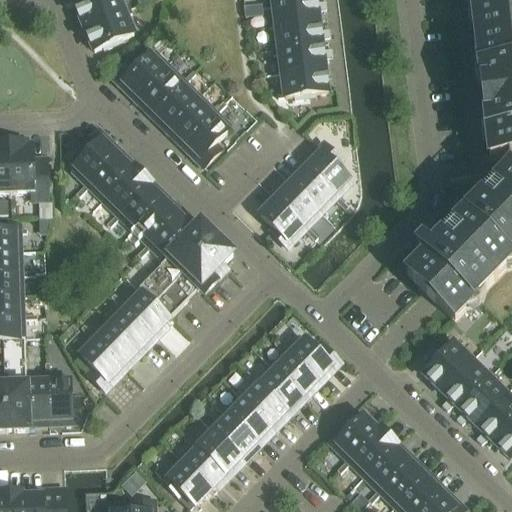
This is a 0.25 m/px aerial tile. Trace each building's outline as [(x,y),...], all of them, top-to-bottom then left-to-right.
[(123,12),(117,0),(98,0),(92,3),(91,0),(83,4),(84,6),(75,10),(78,17),(82,25),(85,33),(125,16),(123,12)] [(408,279),(455,326),(511,267),(511,0),(471,0),(473,14),(481,83),(483,95),(483,99),(485,111),(491,167),(491,171),(494,192),(408,279)] [(318,15),(327,14),(326,7),(317,8),(316,5),(316,2),(274,7),(274,11),(277,30),(319,25),(318,18),(318,15)] [(126,20),(125,16),(85,33),(88,40),(92,48),(95,56),(103,52),(104,55),(113,51),(112,49),(134,39),(126,20)] [(320,33),(319,25),(277,30),(279,50),(280,54),(322,49),(322,46),(321,43),(330,42),(330,34),(320,36),(320,33)] [(280,58),(283,78),(325,73),(324,66),(324,63),(333,61),(332,54),(323,56),(323,53),(322,49),(280,54),(280,58)] [(129,91),(139,101),(169,71),(155,57),(151,60),(150,59),(137,73),(129,65),(113,82),(126,94),(129,91)] [(139,101),(155,117),(185,87),(183,85),(169,71),(139,101)] [(304,101),(328,98),(327,91),(326,78),(325,73),(283,78),(285,98),(286,102),(286,103),(295,102),(295,104),(304,103),(304,101)] [(188,80),(192,83),(197,78),(194,75),(188,80)] [(188,80),(183,85),(185,87),(186,88),(192,83),(188,80)] [(186,88),(185,87),(155,117),(171,132),(200,102),(186,88)] [(200,102),(171,132),(186,147),(216,117),(214,115),(200,102)] [(219,110),(222,113),(227,108),(224,105),(219,110)] [(214,115),(216,117),(217,119),(222,113),(219,110),(214,115)] [(230,132),(217,119),(216,117),(186,147),(195,156),(192,159),(205,172),(221,155),(216,149),(228,136),(227,135),(230,132)] [(112,148),(100,136),(99,136),(83,152),(88,158),(76,171),(77,172),(74,175),(87,188),(88,190),(118,160),(109,151),(112,148)] [(11,173),(12,198),(33,198),(33,204),(49,204),(47,170),(34,171),(33,149),(27,150),(27,146),(9,147),(10,150),(11,173)] [(10,150),(9,147),(0,147),(0,198),(12,198),(11,173),(10,150)] [(315,164),(307,173),(334,199),(337,202),(338,201),(351,188),(348,184),(349,183),(336,170),(342,165),(325,148),(312,161),(315,164)] [(90,192),(104,205),(134,175),(133,174),(118,160),(88,190),(90,192)] [(152,187),(136,172),(133,174),(134,175),(104,205),(118,219),(119,220),(149,190),(149,191),(152,187)] [(335,204),(337,202),(334,199),(307,173),(292,188),(318,214),(322,218),(335,204)] [(90,192),(88,190),(87,188),(82,194),(85,197),(90,192)] [(318,214),(292,188),(276,204),(303,230),(307,233),(308,232),(322,218),(318,214)] [(121,222),(135,235),(164,205),(149,191),(149,190),(119,220),(121,222)] [(85,197),(82,194),(77,199),(80,202),(85,197)] [(344,206),(338,201),(337,202),(335,204),(341,209),(344,206)] [(305,235),(307,233),(303,230),(276,204),(261,220),(275,233),(272,237),(288,252),(305,235)] [(149,249),(150,250),(179,220),(164,205),(135,235),(149,249)] [(344,206),(341,209),(346,214),(349,211),(344,206)] [(121,222),(119,220),(118,219),(113,224),(116,227),(121,222)] [(179,220),(150,250),(152,252),(165,265),(168,262),(194,235),(179,220)] [(116,227),(113,224),(107,229),(111,232),(116,227)] [(168,262),(184,278),(201,261),(218,243),(202,228),(194,235),(168,262)] [(0,257),(21,257),(20,238),(20,235),(20,233),(20,230),(0,231),(0,257)] [(310,240),(313,237),(308,232),(307,233),(305,235),(310,240)] [(313,237),(310,240),(315,245),(319,242),(313,237)] [(184,278),(200,293),(206,299),(218,286),(217,286),(223,279),(218,275),(234,259),(218,243),(201,261),(184,278)] [(147,257),(152,252),(150,250),(149,249),(143,254),(147,257)] [(147,257),(143,254),(138,259),(141,262),(147,257)] [(0,257),(0,279),(21,279),(21,276),(21,257),(0,257)] [(166,265),(139,293),(170,324),(200,293),(184,278),(168,262),(165,265),(166,265)] [(21,279),(0,279),(0,301),(22,300),(21,281),(21,279)] [(139,295),(126,309),(124,310),(154,340),(170,324),(139,293),(138,294),(139,295)] [(112,302),(117,307),(120,304),(115,299),(112,302)] [(22,300),(0,301),(0,322),(23,322),(23,320),(22,300)] [(126,309),(120,304),(117,307),(122,312),(124,310),(126,309)] [(122,312),(109,326),(139,355),(154,340),(124,310),(122,312)] [(0,322),(0,343),(24,343),(23,324),(23,322),(0,322)] [(95,340),(94,341),(124,371),(139,355),(109,326),(95,340)] [(82,333),(87,338),(90,335),(85,329),(82,333)] [(92,343),(94,341),(95,340),(90,335),(87,338),(92,343)] [(464,335),(458,341),(476,360),(482,354),(464,335)] [(94,341),(92,343),(79,356),(83,359),(82,361),(95,373),(89,379),(106,395),(118,383),(115,380),(124,371),(94,341)] [(287,357),(317,386),(326,378),(329,381),(341,368),(324,351),(319,357),(306,344),(305,345),(301,342),(288,355),(287,357)] [(25,343),(24,343),(0,343),(0,388),(6,388),(28,387),(28,383),(27,383),(25,345),(25,343)] [(275,348),(280,354),(283,350),(278,345),(275,348)] [(438,393),(442,396),(472,366),(458,352),(455,349),(454,348),(448,355),(446,353),(440,360),(441,361),(424,379),(429,383),(438,393)] [(283,350),(280,354),(285,359),(287,357),(288,355),(283,350)] [(285,359),(272,372),(302,402),(317,386),(287,357),(285,359)] [(449,404),(443,410),(448,415),(455,409),(459,413),(489,382),(486,380),(472,366),(442,396),(445,399),(449,404)] [(257,388),(287,417),(302,402),(272,372),(258,386),(257,388)] [(245,379),(250,384),(253,381),(248,376),(245,379)] [(253,381),(250,384),(255,389),(257,388),(258,386),(253,381)] [(46,382),(28,383),(28,387),(29,425),(50,424),(49,382),(46,382)] [(69,382),(51,382),(49,382),(50,424),(62,424),(62,428),(80,428),(80,404),(72,404),(71,386),(69,386),(69,382)] [(473,426),(476,430),(506,399),(492,385),(489,382),(459,413),(464,417),(457,424),(462,429),(469,423),(473,426)] [(28,387),(6,388),(6,412),(7,436),(30,435),(29,425),(28,387)] [(257,388),(255,389),(242,403),(272,433),(287,417),(257,388)] [(511,427),(511,404),(506,399),(476,430),(480,433),(484,437),(477,444),(482,449),(489,442),(494,447),(511,427)] [(226,419),(257,448),(272,433),(242,403),(228,417),(226,419)] [(215,410),(220,415),(223,412),(218,407),(215,410)] [(223,412),(220,415),(225,420),(226,419),(228,417),(223,412)] [(241,464),(257,448),(226,419),(225,420),(211,434),(241,464)] [(350,466),(379,436),(363,420),(349,434),(346,431),(330,448),(334,451),(348,465),(350,466)] [(511,427),(494,447),(498,451),(507,460),(511,464),(511,463),(511,427)] [(196,450),(226,479),(241,464),(211,434),(198,448),(196,450)] [(381,434),(379,436),(394,451),(396,449),(381,434)] [(351,468),(365,481),(394,451),(379,436),(350,466),(351,468)] [(184,441),(190,446),(193,443),(187,438),(184,441)] [(193,443),(190,446),(195,451),(196,450),(198,448),(193,443)] [(181,465),(211,494),(226,479),(196,450),(195,451),(181,465)] [(380,496),(410,466),(394,451),(365,481),(379,495),(380,496)] [(168,479),(164,482),(162,484),(178,500),(182,497),(195,511),(211,494),(181,465),(168,479)] [(343,470),(346,473),(351,468),(350,466),(348,465),(343,470)] [(396,511),(425,482),(410,466),(380,496),(382,498),(396,511)] [(346,473),(343,470),(338,475),(341,478),(346,473)] [(2,473),(3,492),(22,492),(21,473),(2,473)] [(164,482),(168,479),(162,474),(159,477),(164,482)] [(425,511),(441,497),(425,482),(396,511),(425,511)] [(55,499),(43,500),(43,511),(65,511),(65,499),(65,495),(55,495),(55,499)] [(374,500),(377,503),(382,498),(380,496),(379,495),(374,500)] [(0,497),(0,501),(0,511),(22,511),(22,501),(22,496),(0,497)] [(425,511),(462,511),(453,502),(449,505),(441,497),(425,511)] [(43,511),(43,500),(22,501),(22,511),(43,511)] [(377,503),(374,500),(369,505),(372,508),(377,503)]
